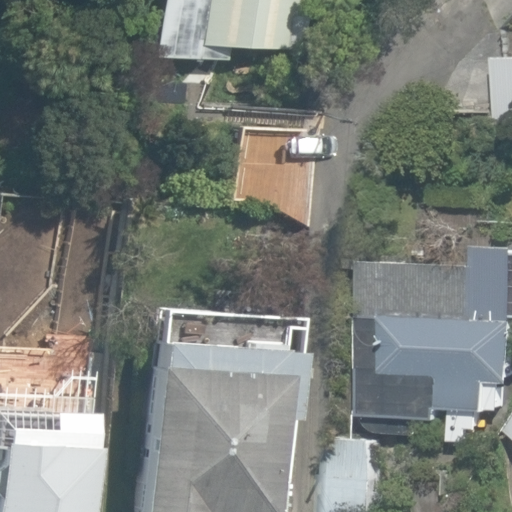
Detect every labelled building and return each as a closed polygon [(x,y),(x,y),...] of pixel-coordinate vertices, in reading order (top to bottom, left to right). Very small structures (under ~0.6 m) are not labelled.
[(224,59),(225,59),(226,40),(302,47),(306,8),(292,7),(292,0),(144,0),(142,55),(224,59)] [(511,119),(511,53),(497,54),(497,121),(511,119)] [(389,431),(482,432),(485,409),(504,408),(506,380),(511,379),(511,243),(481,243),(481,263),(372,256),(363,412),(366,419),(370,424),(376,428),(382,430),(389,431)] [(269,511),(276,417),(288,418),(295,318),(145,307),(141,362),(130,511),(269,511)] [(0,511),(85,511),(89,407),(0,403),(0,511)] [(322,511),(376,511),(381,472),(377,472),(374,433),(332,429),(322,511)]
